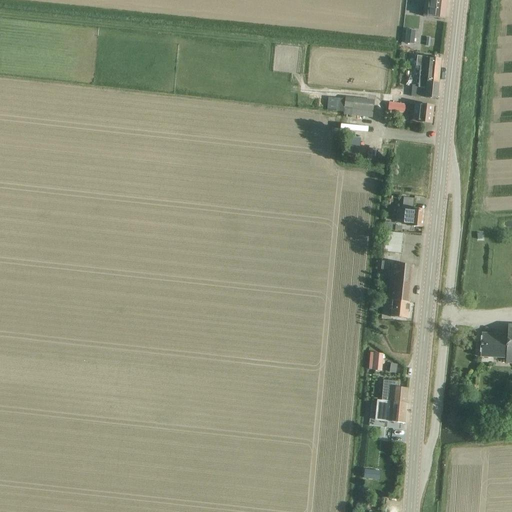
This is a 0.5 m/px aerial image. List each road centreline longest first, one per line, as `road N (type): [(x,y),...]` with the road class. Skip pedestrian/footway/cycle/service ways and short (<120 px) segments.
road 1 (tertiary): [(438,199),(410,511)]
road 2 (tertiary): [(438,199),(459,0)]
